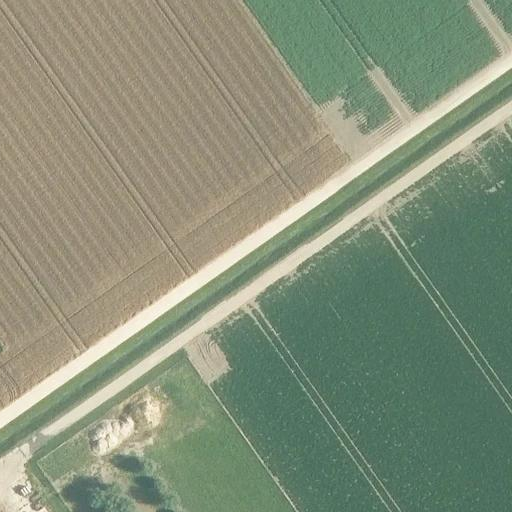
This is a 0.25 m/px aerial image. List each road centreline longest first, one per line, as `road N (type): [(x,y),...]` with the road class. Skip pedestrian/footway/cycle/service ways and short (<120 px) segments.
road 1 (track): [(0,416),(511,55)]
road 2 (track): [(0,465),(511,105)]
